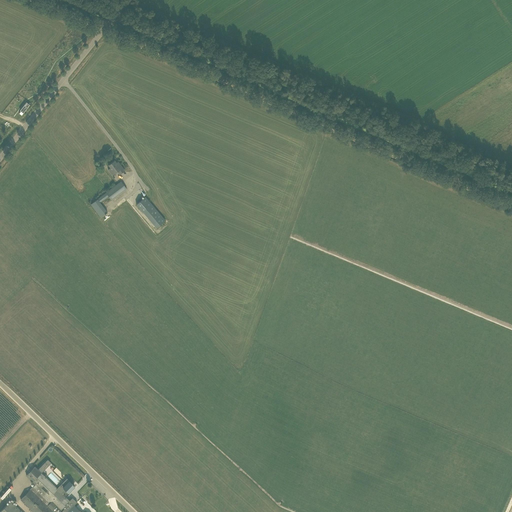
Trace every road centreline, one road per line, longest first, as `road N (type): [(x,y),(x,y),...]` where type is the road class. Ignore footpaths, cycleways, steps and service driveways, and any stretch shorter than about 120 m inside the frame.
road 1 (track): [(102,31),(511,205)]
road 2 (tertiary): [(0,158),(128,0)]
road 3 (tertiary): [(133,511),(0,383)]
